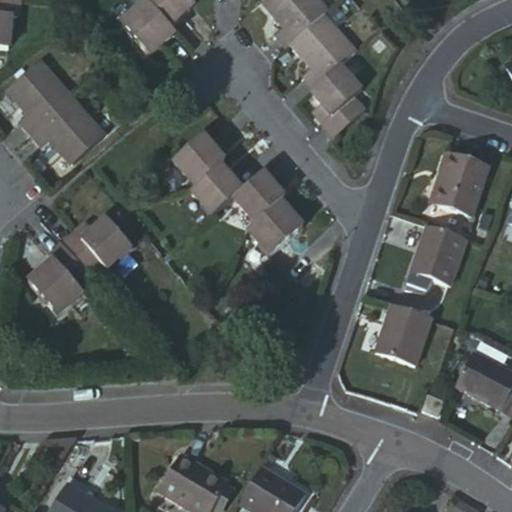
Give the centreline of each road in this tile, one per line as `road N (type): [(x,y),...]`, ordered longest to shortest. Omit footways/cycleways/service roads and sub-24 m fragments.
road 1 (residential): [(305,396),(46,416),(0,412)]
road 2 (residential): [(228,60),(265,119),(363,224)]
road 3 (residential): [(363,224),(305,396)]
road 4 (residential): [(511,8),(474,24),(403,105)]
road 5 (residential): [(511,497),(482,471),(395,427)]
road 6 (residential): [(403,105),(363,224)]
